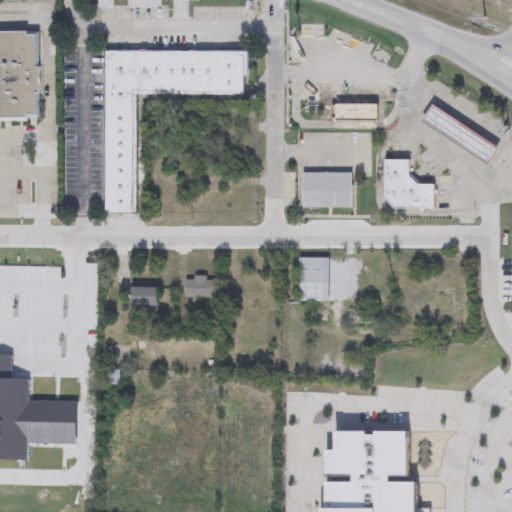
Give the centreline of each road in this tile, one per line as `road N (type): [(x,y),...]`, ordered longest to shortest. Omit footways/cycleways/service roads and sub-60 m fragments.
road 1 (residential): [(0,241),(487,244)]
road 2 (residential): [(277,242),(276,0)]
